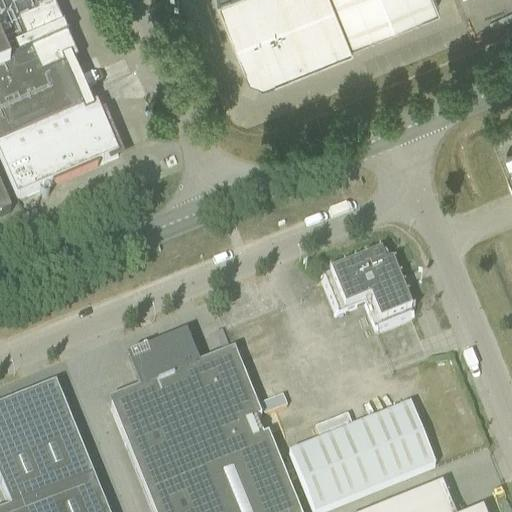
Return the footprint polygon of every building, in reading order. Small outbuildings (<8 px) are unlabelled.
[(0,0),(0,166),(16,203),(118,159),(96,109),(90,112),(71,68),(75,66),(50,9),(36,15),(29,0),(0,0)] [(437,7),(434,0),(216,0),(242,65),(246,77),(262,83),(273,79),(273,78),(351,46),(350,43),(437,7)] [(0,218),(10,214),(0,191),(0,218)] [(414,321),(397,281),(386,253),(318,280),(319,283),(320,282),(333,316),(334,319),(363,307),(375,336),(378,335),(377,335),(411,321),(411,322),(414,321)] [(128,362),(140,391),(107,405),(114,423),(150,511),(296,511),(267,438),(262,440),(255,424),(260,421),(240,372),(233,354),(196,369),(184,340),(128,362)] [(104,511),(54,388),(29,398),(0,409),(0,490),(8,511),(104,511)] [(408,408),(288,457),(310,511),(328,511),(433,469),(408,408)] [(458,511),(454,511),(450,511),(441,488),(380,511),(458,511)]
